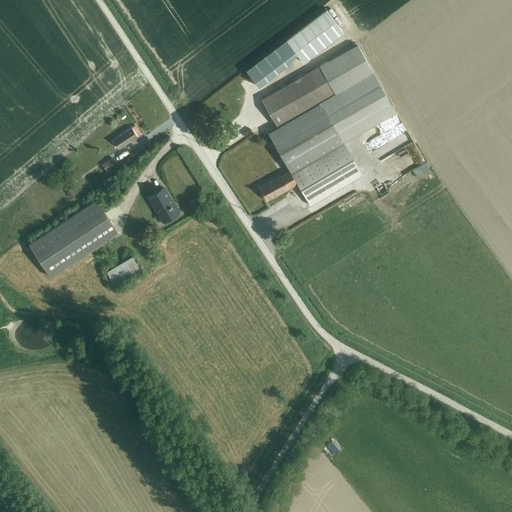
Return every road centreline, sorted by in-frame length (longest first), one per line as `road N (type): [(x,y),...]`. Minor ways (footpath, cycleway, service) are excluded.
road 1 (unclassified): [(349,352),(317,328),(101,0)]
road 2 (unclassified): [(349,352),(245,511)]
road 3 (unclassified): [(511,440),(349,352)]
